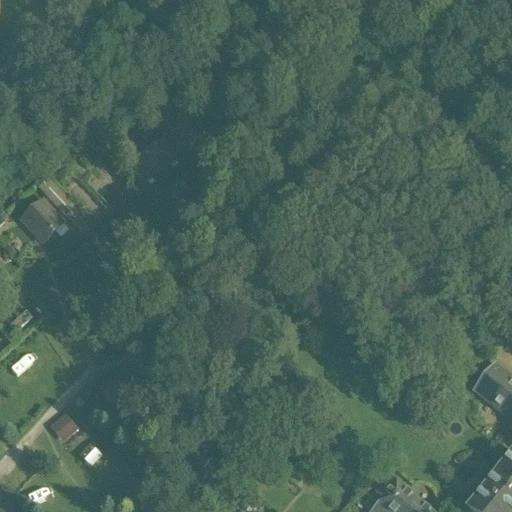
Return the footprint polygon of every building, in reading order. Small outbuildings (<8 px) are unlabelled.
[(161,103),(167,111),(153,122),(180,155),(206,134),(172,93),(161,103)] [(92,136),(83,144),(89,151),(98,143),(92,136)] [(215,194),(206,185),(197,193),(206,203),(215,194)] [(44,201),(20,224),(43,248),(69,224),(57,211),(55,213),(44,201)] [(0,217),(0,281),(4,285),(11,279),(2,269),(0,271),(0,270),(0,228),(9,220),(4,214),(0,217)] [(495,310),(495,314),(496,317),(499,319),(502,320),(505,319),(507,316),(508,313),(507,309),(504,307),(501,307),(498,308),(495,310)] [(507,377),(497,369),(478,393),(511,420),(511,378),(508,376),(507,377)] [(128,370),(98,381),(109,407),(138,396),(128,370)] [(52,431),(63,444),(78,431),(67,418),(52,431)] [(511,511),(511,459),(503,470),(495,480),(486,473),(466,497),(476,504),(469,511),(511,511)] [(429,511),(397,484),(398,484),(389,478),(376,494),(383,501),(373,511),(429,511)] [(0,511),(25,511),(12,500),(1,511),(0,511)]
